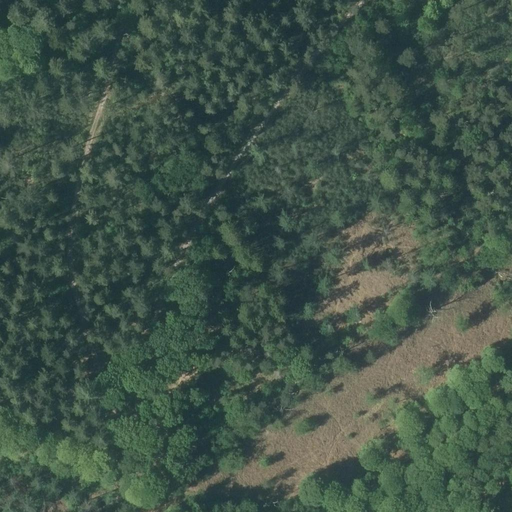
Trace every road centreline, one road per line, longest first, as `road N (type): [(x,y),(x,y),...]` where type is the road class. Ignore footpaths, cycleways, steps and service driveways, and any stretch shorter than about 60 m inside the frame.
road 1 (track): [(135,480),(132,439),(161,299),(187,235),(254,134),(368,0)]
road 2 (track): [(130,0),(70,232),(71,281),(85,329),(132,439)]
road 3 (track): [(511,222),(135,480)]
road 4 (track): [(135,480),(0,429)]
